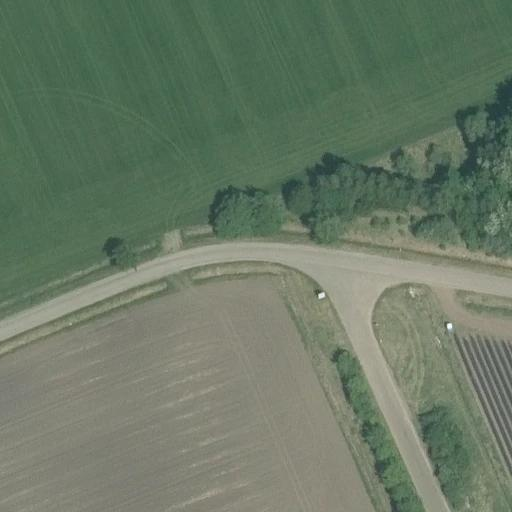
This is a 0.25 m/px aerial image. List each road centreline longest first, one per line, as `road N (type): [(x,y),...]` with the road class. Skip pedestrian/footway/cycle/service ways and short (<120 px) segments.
road 1 (unclassified): [(0,331),(187,258),(253,250),(337,260)]
road 2 (unclassified): [(511,289),(337,260)]
